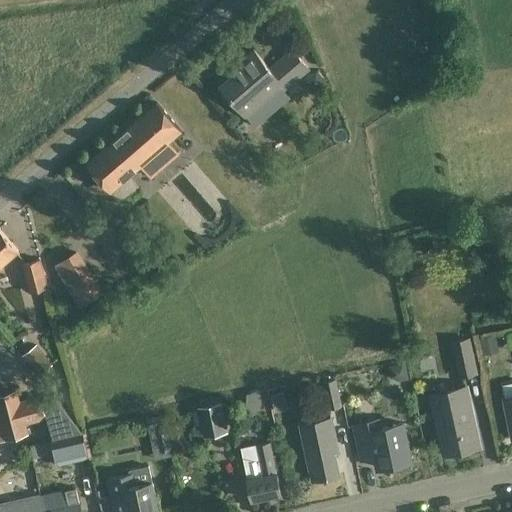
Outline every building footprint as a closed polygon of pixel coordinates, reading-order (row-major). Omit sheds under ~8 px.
[(222,85),(221,86),(246,114),(281,84),(285,88),(308,68),(293,50),(270,69),(254,50),(239,63),(244,68),(223,86),(222,85)] [(432,64),(422,71),(428,79),(438,72),(432,64)] [(327,82),(317,70),(304,80),(315,93),(327,82)] [(181,131),(170,118),(157,103),(88,163),(112,191),(181,131)] [(179,217),(190,206),(161,174),(149,184),(179,217)] [(0,229),(0,267),(19,251),(0,229)] [(29,291),(48,287),(41,259),(24,262),(29,291)] [(91,272),(67,286),(80,306),(103,293),(91,272)] [(499,351),(495,335),(480,338),(484,354),(499,351)] [(451,341),(459,376),(476,372),(468,337),(451,341)] [(52,364),(36,344),(23,355),(39,375),(52,364)] [(410,379),(406,360),(386,364),(390,378),(400,382),(410,379)] [(487,374),(488,384),(504,383),(504,372),(487,374)] [(341,405),(335,379),(323,382),(329,408),(341,405)] [(511,382),(503,384),(505,398),(504,398),(509,419),(511,435),(511,382)] [(432,394),(441,434),(445,453),(478,446),(472,419),(474,419),(467,387),(432,394)] [(0,393),(0,421),(5,440),(29,434),(27,425),(47,419),(41,396),(21,401),(17,389),(0,393)] [(247,394),(246,403),(251,415),(255,413),(256,412),(258,410),(259,408),(260,406),(260,404),(261,402),(260,400),(258,392),(247,394)] [(55,399),(45,407),(54,440),(81,434),(55,399)] [(227,430),(221,401),(198,406),(204,435),(227,430)] [(164,415),(147,419),(149,428),(154,427),(156,435),(168,432),(164,415)] [(301,424),(309,460),(313,480),(325,477),(326,479),(329,478),(328,477),(339,474),(333,442),(337,441),(332,417),(301,424)] [(380,419),(369,422),(354,425),(357,440),(362,460),(376,456),(378,467),(412,460),(408,441),(404,423),(382,428),(380,419)] [(58,464),(89,457),(83,433),(81,434),(54,440),(49,441),(49,442),(31,446),(34,458),(52,454),(52,456),(56,455),(58,464)] [(274,458),(271,441),(241,447),(252,500),(281,494),(277,474),(277,472),(274,458)] [(132,473),(109,478),(111,489),(115,508),(128,506),(129,511),(158,511),(156,500),(152,481),(149,466),(131,470),(132,473)] [(81,511),(80,503),(78,504),(76,489),(66,491),(69,506),(44,511),(43,511),(81,511)] [(43,511),(44,511),(40,495),(0,504),(0,511),(43,511)]
